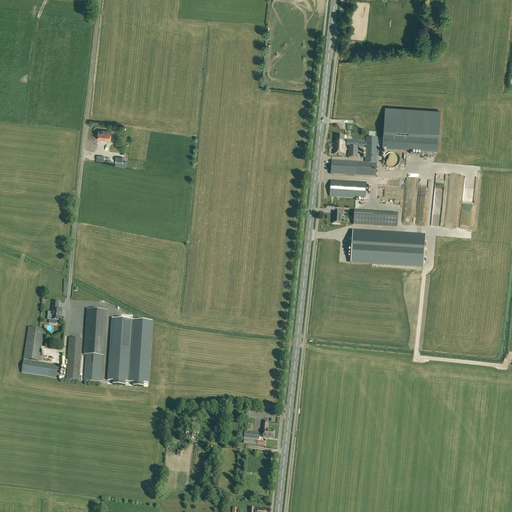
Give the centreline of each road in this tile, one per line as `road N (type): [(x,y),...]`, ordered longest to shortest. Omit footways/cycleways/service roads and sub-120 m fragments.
road 1 (secondary): [(278,511),(334,0)]
road 2 (track): [(415,355),(433,165),(511,170)]
